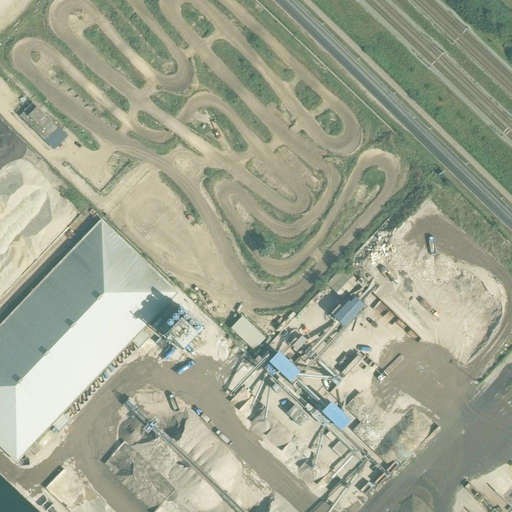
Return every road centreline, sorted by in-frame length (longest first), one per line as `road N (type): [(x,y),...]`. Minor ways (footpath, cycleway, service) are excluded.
road 1 (unknown): [(75,443),(122,384),(165,382),(188,392),(317,511)]
road 2 (unclassified): [(281,0),(511,221)]
